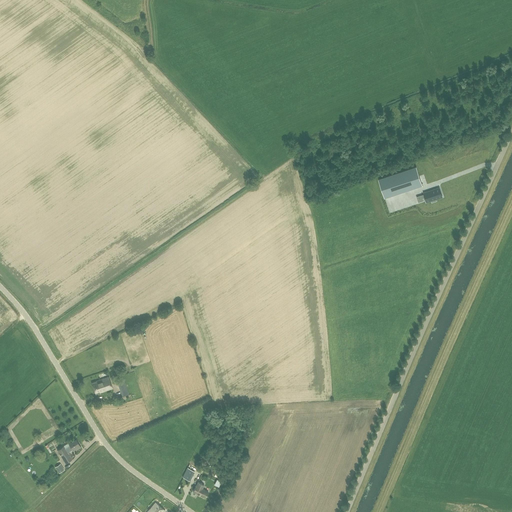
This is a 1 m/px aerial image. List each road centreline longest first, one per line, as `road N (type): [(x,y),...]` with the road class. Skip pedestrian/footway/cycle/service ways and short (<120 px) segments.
road 1 (tertiary): [(346,511),(511,131)]
road 2 (track): [(378,511),(511,204)]
road 3 (tertiary): [(191,511),(116,455),(0,286)]
